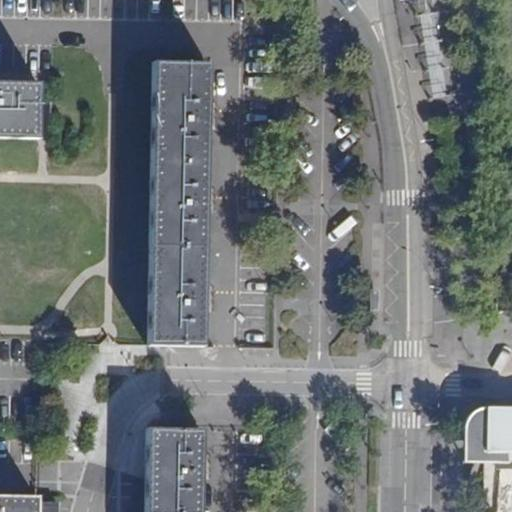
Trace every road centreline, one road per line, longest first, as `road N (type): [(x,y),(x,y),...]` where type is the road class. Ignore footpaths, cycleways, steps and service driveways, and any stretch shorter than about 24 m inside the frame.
road 1 (residential): [(78,511),(110,385),(405,385)]
road 2 (residential): [(368,0),(404,150),(405,385)]
road 3 (residential): [(405,385),(403,511)]
